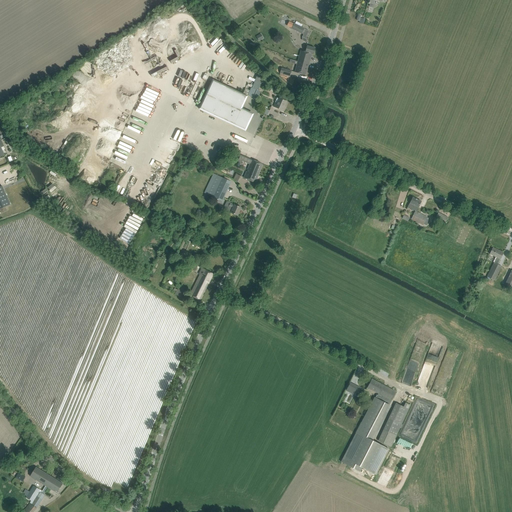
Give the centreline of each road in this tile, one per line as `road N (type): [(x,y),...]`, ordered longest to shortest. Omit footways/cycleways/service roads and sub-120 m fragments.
road 1 (track): [(511,337),(310,228),(347,117),(289,86),(201,0)]
road 2 (unclassified): [(511,232),(294,129)]
road 3 (tertiary): [(137,511),(179,382),(222,287)]
road 4 (unclassified): [(389,381),(222,287)]
road 5 (unclassified): [(127,511),(76,481),(0,393)]
road 6 (tertiary): [(222,287),(294,129)]
road 7 (tertiary): [(294,129),(343,0)]
